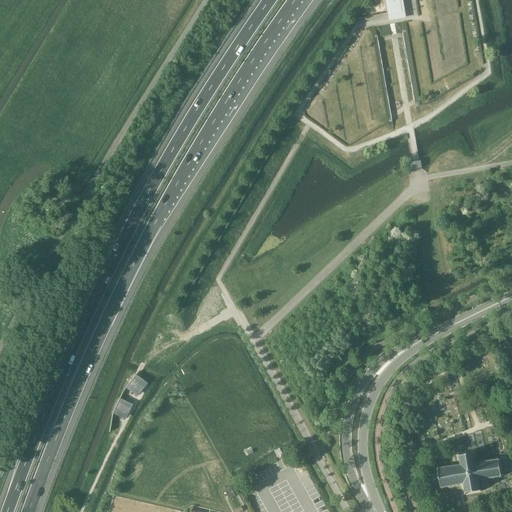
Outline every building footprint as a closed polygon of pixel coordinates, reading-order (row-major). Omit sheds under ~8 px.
[(401,0),(387,0),(391,18),(404,16),(401,0)] [(136,376),(126,388),(134,394),(143,381),(136,376)] [(128,403),(120,399),(113,413),(121,417),(128,403)] [(433,482),(442,481),(443,486),(464,482),(465,493),(480,490),(480,488),(488,487),(487,477),(501,475),(499,459),(475,462),(474,451),(459,454),(461,464),(440,468),(441,475),(432,476),(433,482)] [(225,491),(229,499),(236,496),(231,488),(225,491)]
